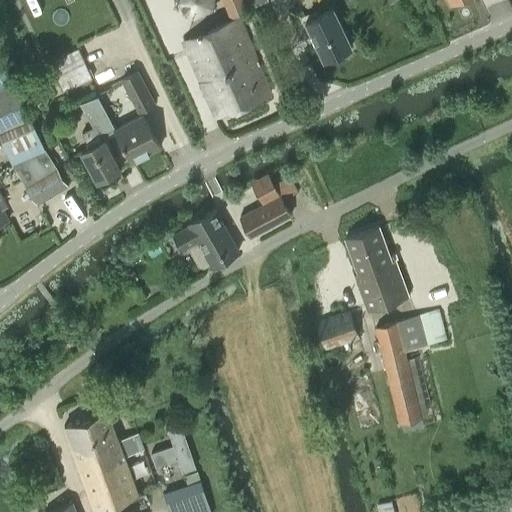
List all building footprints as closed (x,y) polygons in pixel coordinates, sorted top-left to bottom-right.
[(192,19),(216,9),(215,0),(173,0),(192,19)] [(323,59),(350,47),(332,8),(305,21),(323,59)] [(214,116),(269,93),(237,17),(182,40),(214,116)] [(0,130),(30,117),(20,93),(0,47),(0,130)] [(63,91),(92,78),(78,48),(50,62),(63,91)] [(154,104),(137,72),(122,80),(139,112),(154,104)] [(99,136),(114,128),(97,96),(82,102),(94,126),(82,132),(89,146),(81,150),(97,180),(120,168),(104,138),(101,139),(99,136)] [(141,113),(114,128),(132,161),(159,147),(141,113)] [(21,157),(43,147),(30,117),(0,130),(0,137),(11,162),(21,157)] [(21,157),(11,162),(13,165),(25,184),(36,203),(67,184),(44,147),(43,147),(21,157)] [(249,240),(288,217),(277,198),(238,221),(249,240)] [(238,248),(214,206),(188,221),(189,224),(173,233),(182,248),(188,244),(199,262),(203,263),(210,259),(212,263),(238,248)] [(378,224),(344,236),(355,265),(351,267),(367,308),(408,294),(392,251),(388,253),(378,224)] [(316,320),(326,349),(358,338),(349,309),(316,320)] [(403,348),(446,337),(438,309),(374,326),(398,421),(420,415),(403,348)] [(136,511),(135,507),(145,503),(141,490),(136,492),(123,454),(143,447),(137,431),(117,438),(106,408),(64,423),(94,507),(99,505),(101,511),(136,511)] [(166,424),(173,445),(151,452),(156,466),(178,458),(183,472),(196,467),(179,419),(166,424)] [(170,511),(210,511),(200,481),(164,493),(170,511)] [(396,511),(392,499),(377,504),(379,511),(396,511)] [(76,511),(72,501),(44,511),(76,511)]
